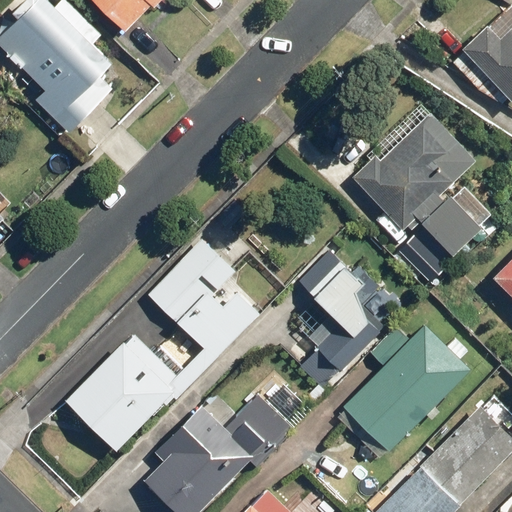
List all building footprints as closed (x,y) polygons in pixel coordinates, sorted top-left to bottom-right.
[(31,0),(0,32),(0,45),(44,87),(36,99),(71,131),(113,86),(98,71),(112,59),(53,0),(31,0)] [(91,0),(122,31),(153,0),(91,0)] [(511,25),(501,36),(487,22),(461,48),(487,74),(511,98),(511,25)] [(430,111),(381,158),(375,153),(352,175),(357,181),(402,227),(475,157),(430,111)] [(450,192),(420,220),(452,254),(482,226),(450,192)] [(248,211),(235,198),(217,216),(230,229),(248,211)] [(121,338),(63,398),(115,447),(172,388),(177,393),(257,310),(234,288),(221,302),(211,292),(234,268),(201,236),(147,291),(201,343),(175,370),(134,331),(124,341),(121,338)] [(330,248),(299,278),(340,319),(316,344),(319,347),(299,366),(319,386),(338,367),(340,369),(380,330),(356,306),(379,283),(358,262),(351,269),(330,248)] [(511,254),(492,275),(511,293),(511,254)] [(382,362),(342,403),(388,448),(469,366),(423,321),(409,336),(397,324),(371,351),(382,362)] [(163,456),(142,477),(177,511),(194,511),(249,458),(255,464),(292,427),(256,392),(223,425),(200,403),(154,448),(163,456)] [(511,434),(478,402),(372,510),(373,511),(446,511),(511,445),(511,434)] [(308,467),(293,483),(322,509),(337,493),(308,467)] [(248,501),(237,511),(291,511),(265,487),(250,502),(248,501)]
